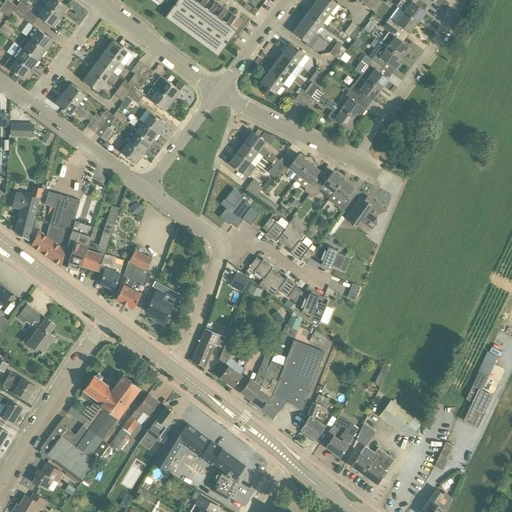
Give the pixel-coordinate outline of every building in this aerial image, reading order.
[(0,10),(4,14),(12,3),(7,0),(0,9),(0,10)] [(57,0),(51,0),(46,7),(61,18),(68,8),(57,0)] [(178,0),(176,3),(167,15),(176,22),(192,0),(178,0)] [(194,0),(192,0),(176,22),(177,22),(185,28),(201,5),(200,5),(194,0)] [(203,0),(200,5),(201,5),(185,28),(185,29),(193,34),(210,12),(209,11),(204,7),(208,0),(203,0)] [(316,0),(315,3),(330,14),(338,4),(332,0),(316,0)] [(369,0),(365,5),(370,9),(376,0),(369,0)] [(379,0),(376,0),(370,9),(375,12),(383,2),(379,0)] [(428,6),(419,0),(400,0),(396,6),(404,13),(418,23),(426,12),(425,11),(428,6)] [(20,2),(17,7),(27,15),(31,10),(20,2)] [(219,4),(216,2),(209,11),(210,12),(193,34),(194,35),(202,41),(219,18),(218,17),(212,14),(219,4)] [(13,12),(17,7),(12,3),(4,14),(9,17),(13,12)] [(243,7),(251,13),(254,9),(246,3),(243,7)] [(330,14),(315,3),(308,11),(309,12),(308,13),(323,24),(330,14)] [(27,15),(17,7),(13,12),(24,19),(27,15)] [(53,28),(61,18),(46,7),(39,17),(53,28)] [(254,9),(251,13),(255,16),(259,10),(255,7),(254,9)] [(228,11),(224,8),(218,17),(219,18),(202,41),(203,41),(211,47),(227,24),(226,24),(221,20),(228,11)] [(323,24),(308,13),(307,14),(306,14),(300,22),(315,34),(323,24)] [(418,23),(404,13),(397,23),(390,18),(386,23),(397,30),(400,26),(410,33),(418,23)] [(211,47),(211,48),(220,54),(223,50),(237,31),(236,30),(236,31),(230,26),(237,17),(233,14),(226,24),(227,24),(211,47)] [(308,44),(315,34),(300,22),(293,31),(294,32),(293,33),(308,44)] [(345,33),(350,36),(357,26),(353,22),(345,33)] [(367,30),(370,30),(373,26),(372,23),(370,22),(365,28),(367,30)] [(397,30),(386,23),(383,28),(389,32),(382,43),(400,56),(402,53),(406,56),(411,48),(393,35),(397,30)] [(13,34),(2,26),(0,29),(0,31),(9,39),(13,34)] [(34,26),(27,36),(46,51),(54,41),(34,26)] [(357,26),(350,36),(354,40),(362,29),(357,26)] [(46,51),(27,36),(19,46),(24,50),(39,61),(46,51)] [(113,41),(106,51),(120,62),(128,52),(113,41)] [(289,44),(282,53),(298,64),(305,54),(291,43),(289,45),(289,44)] [(330,53),(335,57),(342,46),(338,43),(330,53)] [(397,60),(400,56),(382,43),(374,53),(376,55),(372,59),(383,67),(386,63),(396,70),(401,62),(397,60)] [(39,61),(24,50),(19,46),(12,56),(17,60),(32,71),(39,61)] [(342,46),(335,57),(339,60),(347,50),(342,46)] [(122,71),(125,66),(120,62),(106,51),(98,61),(113,72),(117,67),(122,71)] [(290,74),(298,64),(282,53),(276,61),(277,62),(276,63),(290,74)] [(32,71),(17,60),(12,56),(5,66),(14,73),(20,77),(24,80),(32,71)] [(369,64),(361,75),(367,80),(381,90),(389,79),(379,72),(383,67),(372,59),(369,64)] [(131,71),(135,74),(137,75),(144,64),(138,60),(131,71)] [(105,82),(113,72),(98,61),(91,71),(105,82)] [(283,84),(290,74),(276,63),(275,64),(274,64),(267,72),(283,84)] [(137,75),(140,78),(141,78),(149,68),(144,64),(137,75)] [(149,68),(141,78),(145,82),(153,71),(149,68)] [(314,84),(322,74),(317,70),(309,81),(311,82),(314,84)] [(105,82),(91,71),(84,81),(98,92),(105,82)] [(283,84),(267,72),(261,81),(262,82),(261,83),(276,94),(283,84)] [(16,82),(20,77),(14,73),(11,78),(16,82)] [(134,87),(140,78),(137,75),(135,74),(128,83),(134,87)] [(327,77),(322,74),(314,84),(311,82),(308,87),(315,92),(317,90),(327,77)] [(381,90),(367,80),(361,75),(353,86),(350,90),(360,98),(364,93),(373,100),(381,90)] [(157,90),(158,90),(173,101),(180,91),(160,76),(153,86),(157,90)] [(124,80),(121,84),(123,86),(126,88),(130,91),(134,87),(128,83),(126,81),(125,81),(124,80)] [(64,94),(78,105),(85,95),(71,84),(64,94)] [(113,94),(119,99),(126,88),(123,86),(121,84),(113,94)] [(144,95),(134,87),(130,91),(140,99),(144,95)] [(308,87),(304,91),(307,93),(300,104),(304,107),(312,97),(315,92),(308,87)] [(126,96),(130,91),(126,88),(119,99),(122,101),(126,96)] [(158,90),(157,90),(150,100),(151,100),(165,111),(173,101),(158,90)] [(304,91),(303,90),(295,100),(300,104),(307,93),(304,91)] [(315,92),(312,97),(317,101),(319,102),(320,101),(324,104),(328,98),(317,90),(315,92)] [(360,98),(350,90),(346,95),(350,98),(342,108),(355,118),(357,114),(361,117),(366,110),(357,103),(360,98)] [(101,96),(106,101),(107,100),(110,96),(104,91),(101,96)] [(130,91),(126,96),(137,104),(140,99),(130,91)] [(91,114),(78,105),(64,94),(56,104),(71,115),(75,110),(78,112),(78,113),(86,120),(91,114)] [(309,111),(317,101),(312,97),(304,107),(309,111)] [(355,118),(342,108),(328,98),(324,104),(323,104),(330,109),(330,108),(338,114),(334,119),(351,131),(356,124),(352,121),(355,118)] [(91,131),(96,134),(111,114),(106,111),(99,120),(91,131)] [(113,116),(116,118),(124,124),(127,119),(117,111),(113,116)] [(144,123),(158,134),(166,124),(151,113),(144,123)] [(96,134),(101,137),(109,127),(116,118),(113,116),(111,114),(96,134)] [(91,131),(99,120),(95,117),(87,127),(91,131)] [(158,134),(144,123),(139,120),(132,129),(137,133),(151,144),(158,134)] [(18,123),(18,135),(34,136),(34,123),(18,123)] [(109,127),(101,137),(108,143),(116,132),(109,127)] [(258,129),(255,134),(260,138),(264,132),(258,129)] [(47,131),(41,141),(49,146),(55,135),(47,131)] [(262,148),(266,143),(269,146),(275,138),(264,132),(260,138),(255,134),(253,132),(245,143),(259,153),(273,164),(277,158),(262,148)] [(151,144),(137,133),(129,143),(144,154),(151,144)] [(144,154),(129,143),(125,140),(120,146),(125,149),(122,153),(136,164),(144,154)] [(259,153),(245,143),(237,153),(251,163),(259,153)] [(256,167),(251,163),(237,153),(229,164),(248,178),(256,167)] [(287,161),(279,172),(284,175),(285,173),(288,175),(287,176),(292,180),(293,178),(296,181),(299,176),(309,163),(299,155),(291,165),(287,161)] [(274,168),(279,172),(287,161),(282,158),(274,168)] [(309,163),(299,176),(296,181),(306,188),(305,191),(309,194),(317,184),(313,180),(320,171),(309,163)] [(273,178),(278,172),(273,167),(268,174),(273,178)] [(333,172),(323,186),(333,193),(344,180),(333,172)] [(344,180),(333,193),(328,200),(344,212),(351,201),(347,198),(354,188),(344,180)] [(249,186),(259,193),(263,189),(252,181),(249,186)] [(314,198),(319,192),(318,192),(322,187),(317,184),(309,194),(314,198)] [(256,198),(259,193),(249,186),(245,190),(256,198)] [(235,190),(228,200),(226,199),(222,205),(227,209),(222,216),(227,220),(228,219),(232,222),(231,223),(237,228),(243,219),(251,225),(259,214),(260,213),(259,213),(258,214),(251,209),(252,208),(248,205),(251,200),(251,201),(251,200),(245,195),(244,196),(235,190)] [(41,199),(19,192),(14,207),(21,209),(15,233),(29,241),(31,235),(32,229),(41,199)] [(55,208),(59,195),(49,192),(45,205),(55,208)] [(260,201),(263,203),(267,197),(265,195),(263,194),(261,195),(261,196),(258,199),(260,201)] [(51,223),(62,227),(72,230),(81,201),(60,195),(51,223)] [(364,215),(377,224),(377,225),(387,211),(367,197),(365,200),(361,198),(346,219),(356,226),(364,215)] [(298,209),(301,204),(295,200),(292,204),(298,209)] [(137,215),(144,209),(138,202),(130,208),(137,215)] [(287,209),(281,205),(277,211),(283,215),(287,209)] [(98,245),(89,242),(81,266),(100,272),(102,265),(105,254),(120,208),(112,206),(98,245)] [(332,237),(345,219),(341,215),(328,233),(332,237)] [(285,245),(298,229),(290,223),(286,229),(276,222),(270,218),(263,228),(268,232),(266,235),(276,242),(279,239),(286,244),(285,245)] [(81,266),(89,242),(94,227),(75,221),(67,248),(73,249),(69,262),(70,262),(68,268),(69,268),(69,267),(72,268),(72,269),(79,271),(81,266)] [(62,227),(51,223),(47,237),(39,232),(33,246),(47,257),(48,256),(62,227)] [(302,224),(298,229),(303,232),(307,227),(302,224)] [(61,266),(71,232),(72,230),(62,227),(48,256),(47,257),(61,266)] [(305,235),(298,229),(285,245),(285,246),(286,244),(293,249),(290,253),(300,261),(302,258),(307,262),(312,256),(315,253),(310,249),(310,248),(301,241),(305,235)] [(312,239),(315,235),(308,229),(305,233),(312,239)] [(186,236),(178,232),(174,240),(183,244),(186,236)] [(321,244),(315,253),(312,256),(321,259),(321,260),(322,260),(322,259),(324,260),(322,266),(331,270),(333,266),(341,269),(346,257),(337,254),(339,251),(321,244)] [(129,262),(147,270),(152,259),(135,251),(129,262)] [(105,254),(102,265),(106,266),(101,284),(115,289),(124,261),(105,254)] [(259,286),(267,291),(279,275),(279,274),(278,276),(271,271),(274,267),(264,259),(262,262),(257,258),(249,268),(254,272),(264,279),(259,286)] [(124,276),(128,278),(145,287),(152,273),(147,270),(129,262),(129,261),(124,276)] [(242,292),(249,280),(237,273),(230,286),(242,292)] [(279,275),(267,291),(274,297),(279,291),(288,298),(289,297),(294,301),(301,291),(296,287),(298,285),(288,277),(285,281),(278,276),(279,275)] [(145,287),(128,278),(116,300),(134,309),(142,294),(141,294),(145,287)] [(0,330),(8,320),(0,313),(0,310),(13,293),(0,283),(0,330)] [(353,284),(349,294),(357,296),(361,287),(353,284)] [(259,299),(263,290),(251,285),(247,293),(259,299)] [(166,293),(158,289),(146,312),(157,317),(155,321),(165,326),(171,314),(169,313),(173,305),(163,299),(166,293)] [(306,295),(301,291),(294,301),(301,307),(301,308),(302,308),(304,308),(302,312),(311,316),(310,319),(320,323),(327,305),(320,302),(320,303),(318,302),(319,298),(310,294),(307,300),(306,299),(307,295),(306,295)] [(292,303),(288,299),(284,305),(289,308),(292,303)] [(28,344),(42,354),(55,337),(49,333),(55,325),(27,304),(17,319),(24,324),(25,322),(38,330),(28,344)] [(277,311),(272,315),(280,324),(285,320),(277,311)] [(298,330),(302,320),(291,316),(287,326),(298,330)] [(206,367),(215,344),(221,347),(225,337),(206,329),(193,361),(206,367)] [(326,337),(316,331),(313,335),(323,341),(326,337)] [(325,352),(294,340),(284,366),(271,361),(268,368),(262,384),(260,387),(256,393),(251,400),(252,401),(262,408),(271,416),(277,415),(288,401),(302,411),(325,352)] [(241,375),(246,369),(229,356),(233,346),(226,344),(220,359),(229,366),(220,378),(234,388),(242,376),(241,375)] [(478,373),(488,377),(497,357),(488,352),(478,373)] [(240,392),(251,400),(256,393),(260,387),(262,384),(268,368),(271,361),(273,357),(266,354),(255,382),(251,379),(240,392)] [(8,365),(0,360),(0,375),(1,376),(4,371),(8,365)] [(3,385),(28,400),(36,387),(11,372),(8,378),(3,385)] [(386,375),(380,372),(374,384),(380,387),(386,375)] [(472,386),(482,390),(488,377),(478,373),(472,386)] [(91,420),(96,413),(103,404),(113,390),(102,381),(103,378),(99,375),(96,377),(95,376),(84,390),(84,391),(82,396),(87,400),(92,396),(100,402),(97,406),(94,404),(90,409),(87,407),(82,414),(88,419),(91,420)] [(88,419),(84,425),(103,439),(141,388),(124,375),(113,390),(103,404),(96,413),(91,420),(88,419)] [(492,395),(482,390),(472,386),(466,399),(472,402),(463,421),(467,422),(478,427),(492,395)] [(429,392),(423,400),(421,399),(413,412),(420,416),(434,395),(429,392)] [(14,422),(23,408),(10,400),(10,401),(0,394),(0,403),(6,407),(1,415),(0,416),(8,420),(9,419),(14,422)] [(139,423),(137,421),(144,412),(149,416),(159,402),(148,394),(124,427),(132,433),(139,423)] [(301,430),(316,440),(326,426),(314,419),(318,410),(324,412),(329,400),(318,395),(315,403),(313,403),(308,415),(310,416),(301,430)] [(411,436),(419,424),(422,420),(415,415),(414,417),(391,400),(379,416),(402,433),(404,430),(411,436)] [(166,407),(147,433),(140,442),(147,447),(154,437),(160,442),(175,422),(172,420),(176,414),(166,407)] [(332,426),(327,434),(324,438),(330,442),(326,447),(333,452),(332,454),(338,459),(339,457),(340,458),(348,446),(359,429),(353,425),(348,421),(338,417),(335,423),(333,427),(332,426)] [(103,439),(84,425),(76,435),(60,423),(41,448),(45,451),(43,454),(82,483),(110,445),(103,439)] [(378,455),(366,446),(376,432),(364,424),(356,440),(365,446),(351,466),(378,485),(395,460),(381,450),(378,455)] [(245,466),(222,449),(221,450),(211,442),(210,444),(207,441),(208,440),(188,425),(181,435),(174,430),(154,464),(165,471),(182,442),(197,454),(202,447),(206,450),(205,451),(215,458),(213,461),(227,472),(225,475),(220,472),(215,481),(218,482),(213,490),(228,498),(238,479),(236,477),(245,466)] [(0,445),(0,446),(1,445),(3,446),(6,440),(5,438),(8,432),(0,427),(0,445)] [(118,452),(130,436),(122,430),(110,446),(118,452)] [(440,454),(448,458),(454,445),(446,442),(440,454)] [(440,454),(434,466),(443,470),(448,458),(440,454)] [(48,489),(54,479),(57,481),(63,472),(47,463),(42,472),(38,470),(35,475),(37,476),(32,483),(40,487),(41,485),(48,489)] [(147,490),(151,485),(150,484),(145,481),(141,487),(147,490)] [(75,490),(71,487),(67,493),(71,496),(75,490)] [(444,492),(443,494),(437,490),(423,510),(425,511),(424,511),(441,511),(443,510),(446,511),(453,498),(444,492)] [(38,511),(45,500),(34,493),(31,499),(26,495),(20,505),(18,504),(13,511),(38,511)] [(126,493),(120,505),(126,508),(132,496),(126,493)] [(200,496),(191,511),(210,511),(205,509),(209,501),(200,496)]
